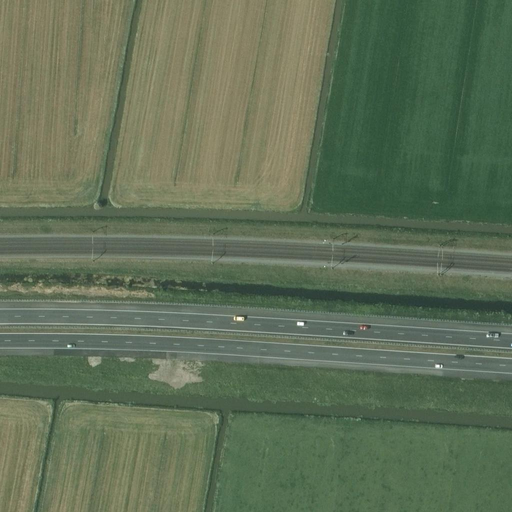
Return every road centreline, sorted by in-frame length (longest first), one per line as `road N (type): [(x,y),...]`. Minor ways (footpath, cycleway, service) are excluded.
road 1 (motorway): [(0,340),(511,366)]
road 2 (motorway): [(511,342),(0,318)]
